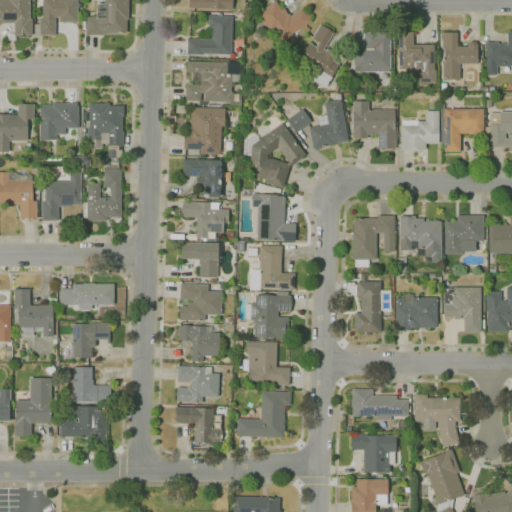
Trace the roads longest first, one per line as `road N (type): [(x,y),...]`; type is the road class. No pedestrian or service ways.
road 1 (residential): [(154,0),(140,470)]
road 2 (residential): [(316,511),(327,203),(338,186)]
road 3 (residential): [(317,465),(0,470)]
road 4 (residential): [(511,364),(322,363)]
road 5 (residential): [(511,184),(338,186)]
road 6 (residential): [(511,1),(358,0)]
road 7 (residential): [(0,70),(152,71)]
road 8 (residential): [(147,255),(0,254)]
